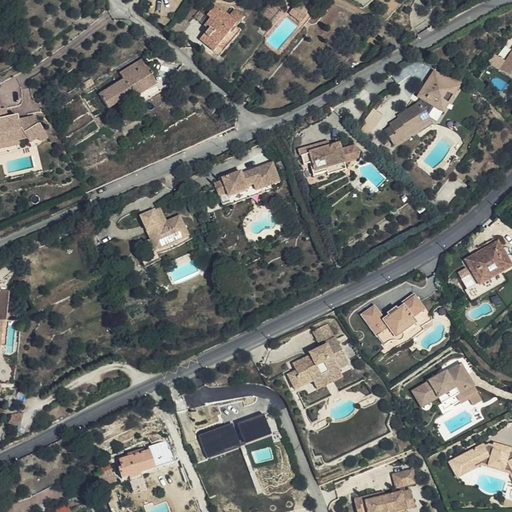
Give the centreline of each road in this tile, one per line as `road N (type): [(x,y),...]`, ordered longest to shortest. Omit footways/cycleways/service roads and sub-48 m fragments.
road 1 (tertiary): [(0,458),(393,267),(484,210),(511,182)]
road 2 (unclassified): [(0,243),(322,98),(504,0)]
road 3 (unknown): [(188,367),(202,390),(255,389),(275,400),(321,511)]
road 4 (unknown): [(118,6),(21,80)]
